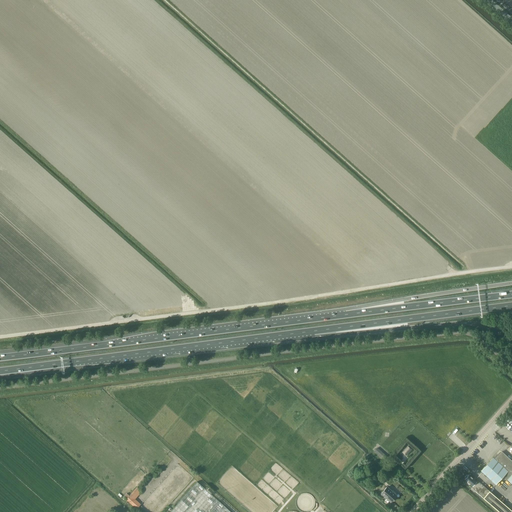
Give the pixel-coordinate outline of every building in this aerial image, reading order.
[(408,445),(402,451),(406,456),(412,449),(408,445)] [(384,460),(385,458),(387,456),(377,447),(374,451),(384,460)] [(511,484),(511,461),(501,452),(495,459),(493,458),(481,471),(495,484),(503,476),(507,480),(511,484)] [(370,461),(366,465),(374,472),(377,467),(370,461)] [(482,497),(488,490),(486,488),(482,488),(476,483),(476,482),(468,475),(467,475),(465,477),(465,478),(464,479),(472,486),(471,488),(477,494),(478,493),(482,497)] [(197,481),(169,511),(209,511),(219,501),(197,481)] [(126,499),(137,509),(140,505),(133,498),(137,495),(135,493),(139,489),(137,487),(126,499)] [(396,496),(395,495),(397,494),(392,490),(391,491),(387,488),(382,494),(391,502),(396,496)] [(511,511),(511,510),(488,490),(482,497),(499,511),(511,511)] [(231,511),(219,501),(209,511),(231,511)]
